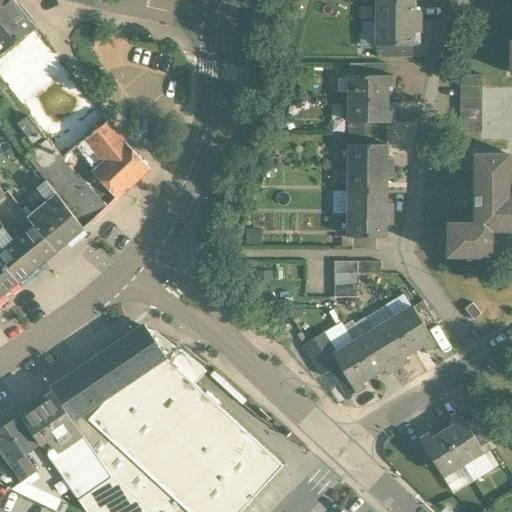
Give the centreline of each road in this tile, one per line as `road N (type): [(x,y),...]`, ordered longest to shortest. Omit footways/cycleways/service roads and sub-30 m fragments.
road 1 (tertiary): [(135,260),(332,450)]
road 2 (secondary): [(135,260),(198,151),(227,21)]
road 3 (residential): [(332,450),(511,338)]
road 4 (secondary): [(0,368),(135,260)]
